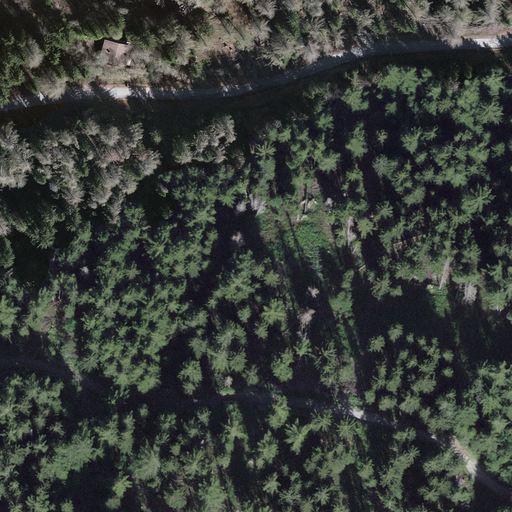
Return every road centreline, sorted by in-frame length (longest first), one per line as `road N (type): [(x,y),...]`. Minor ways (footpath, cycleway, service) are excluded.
road 1 (track): [(0,362),(46,364),(172,404),(262,396),(358,413),(451,445),(511,493)]
road 2 (unclassified): [(0,106),(90,93),(229,92),(363,50),(511,41)]
